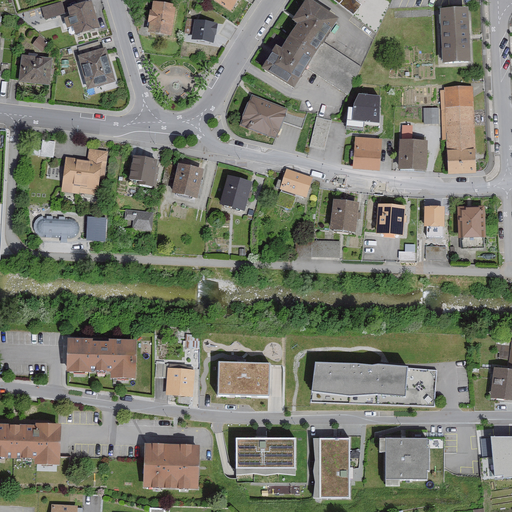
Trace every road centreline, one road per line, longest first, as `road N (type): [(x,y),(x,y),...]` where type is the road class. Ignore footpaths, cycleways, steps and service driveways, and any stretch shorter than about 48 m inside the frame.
road 1 (residential): [(510,275),(28,256),(8,222),(15,114)]
road 2 (residential): [(0,388),(281,419),(511,417)]
road 3 (residential): [(189,122),(208,141),(356,179),(508,183)]
road 4 (residential): [(508,183),(497,1)]
road 5 (residential): [(273,0),(205,110),(189,122)]
road 6 (residential): [(152,128),(15,114)]
road 7 (residential): [(152,128),(115,0)]
